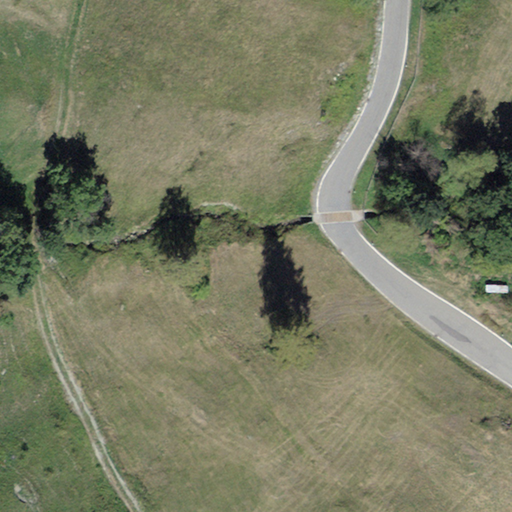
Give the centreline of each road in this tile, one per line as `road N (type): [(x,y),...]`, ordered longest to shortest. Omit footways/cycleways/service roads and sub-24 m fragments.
road 1 (track): [(127,511),(38,289),(44,184),(82,0)]
road 2 (unclassified): [(402,0),(395,66),(377,116),(337,181),(334,224),(446,330),(511,371)]
